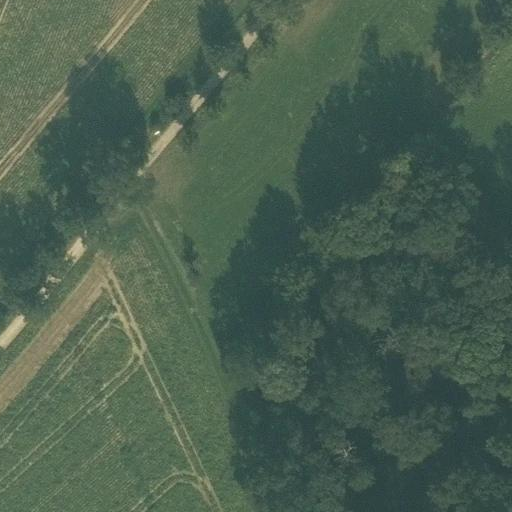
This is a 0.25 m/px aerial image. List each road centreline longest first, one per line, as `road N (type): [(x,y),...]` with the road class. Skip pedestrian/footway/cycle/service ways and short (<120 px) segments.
road 1 (unclassified): [(0,331),(273,0)]
road 2 (track): [(132,167),(300,511)]
